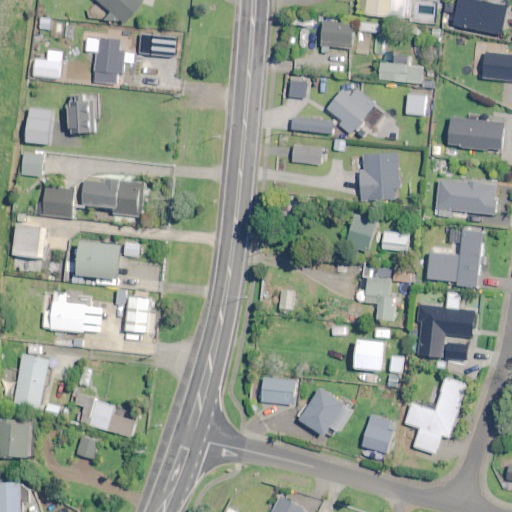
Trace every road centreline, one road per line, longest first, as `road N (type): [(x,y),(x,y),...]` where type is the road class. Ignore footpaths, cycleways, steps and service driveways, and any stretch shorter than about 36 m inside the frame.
road 1 (primary): [(255,0),(231,268),(193,437)]
road 2 (residential): [(457,507),(193,437)]
road 3 (residential): [(511,332),(457,507)]
